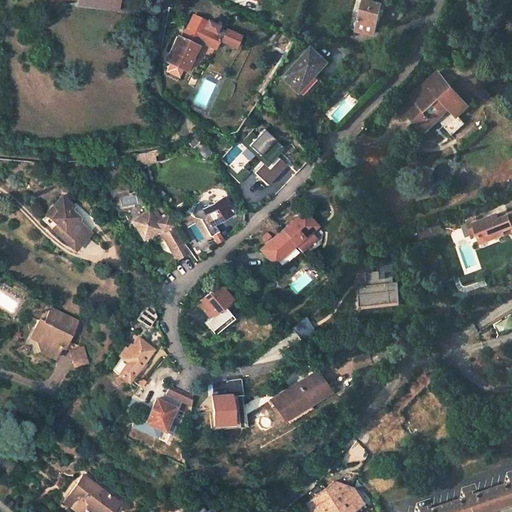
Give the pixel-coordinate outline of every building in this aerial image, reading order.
[(369,0),(363,0),(356,30),(374,35),(382,4),(369,0)] [(168,63),(164,70),(177,76),(180,69),(184,71),(196,46),(195,46),(197,40),(213,48),(216,42),(232,50),(238,36),(224,29),(224,31),(215,26),(205,21),(205,22),(192,15),(180,38),(177,36),(164,61),(168,63)] [(272,28),(265,38),(271,42),(278,32),(272,28)] [(283,77),(300,91),(327,61),(311,47),(283,77)] [(413,115),(424,130),(437,120),(451,110),(458,119),(470,110),(442,74),(397,107),(406,120),(413,115)] [(458,119),(451,110),(437,120),(444,130),(458,119)] [(201,158),(209,150),(199,139),(191,146),(201,158)] [(132,153),(138,163),(155,160),(154,154),(157,154),(156,149),(132,153)] [(254,172),(267,184),(287,163),(274,151),(254,172)] [(126,181),(120,170),(114,174),(120,184),(126,181)] [(332,194),(339,186),(328,177),(321,185),(332,194)] [(66,237),(74,245),(89,230),(76,218),(77,217),(77,216),(77,214),(76,213),(75,212),(74,211),(73,211),(71,211),(70,212),(67,209),(72,204),(60,193),(51,203),(56,208),(48,216),(54,222),(49,226),(64,240),(66,237)] [(204,216),(209,225),(233,213),(224,197),(203,208),(201,209),(204,216)] [(201,209),(203,208),(199,201),(194,204),(191,212),(193,216),(201,218),(204,216),(201,209)] [(48,216),(56,208),(51,203),(43,212),(48,216)] [(161,219),(154,207),(131,220),(142,238),(159,229),(155,223),(161,219)] [(258,249),(272,264),(294,245),(300,251),(315,239),(309,232),(316,226),(303,211),(281,229),(258,249)] [(511,229),(511,214),(507,216),(508,218),(499,221),(497,217),(477,224),(474,225),(478,237),(481,245),(505,236),(503,232),(511,229)] [(155,223),(159,229),(174,255),(187,248),(168,215),(161,219),(155,223)] [(478,237),(474,225),(477,224),(476,220),(466,224),(472,239),(478,237)] [(439,221),(416,230),(420,241),(443,232),(439,221)] [(211,233),(215,242),(222,238),(217,229),(211,233)] [(187,248),(174,255),(177,262),(180,260),(191,254),(187,248)] [(393,270),(391,256),(375,258),(377,272),(365,273),(366,281),(354,283),(355,291),(357,291),(359,305),(400,300),(398,282),(393,282),(392,270),(393,270)] [(232,298),(220,283),(197,302),(210,317),(225,304),(232,298)] [(152,317),(149,300),(135,319),(145,326),(152,317)] [(225,304),(210,317),(205,321),(211,328),(231,311),(225,304)] [(53,357),(59,345),(62,346),(64,343),(66,338),(75,318),(49,305),(42,320),(36,317),(27,335),(34,339),(38,349),(53,357)] [(231,311),(211,328),(215,333),(235,316),(231,311)] [(314,334),(305,317),(291,329),(299,339),(314,334)] [(112,370),(126,381),(135,369),(136,370),(152,349),(137,337),(121,358),(112,370)] [(80,345),(66,338),(64,343),(72,347),(80,345)] [(73,365),(87,361),(82,344),(80,345),(72,347),(68,348),(73,365)] [(313,403),(309,397),(327,385),(318,371),(276,398),(289,418),(313,403)] [(187,405),(191,397),(169,386),(165,394),(187,405)] [(211,425),(232,425),(232,396),(211,396),(211,425)] [(135,418),(169,434),(173,426),(167,423),(174,408),(155,399),(151,408),(130,398),(126,403),(140,409),(135,418)] [(61,501),(74,511),(110,511),(118,503),(81,474),(61,501)] [(306,502),(311,511),(349,511),(361,503),(350,488),(344,493),(335,480),(306,502)] [(335,480),(344,493),(350,488),(335,480)] [(480,511),(511,501),(511,480),(418,511),(480,511)]
